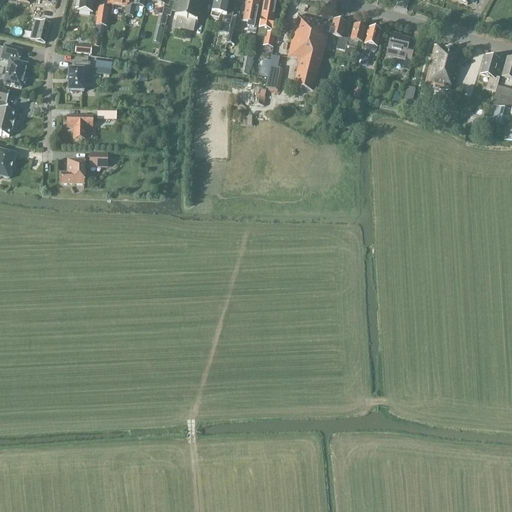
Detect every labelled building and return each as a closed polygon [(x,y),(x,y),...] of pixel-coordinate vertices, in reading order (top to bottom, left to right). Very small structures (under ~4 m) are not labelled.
[(92,14),(93,0),(76,0),(75,9),(78,9),(77,11),(92,14)] [(128,0),(106,0),(106,6),(126,8),(127,5),(128,5),(128,0)] [(145,0),(128,0),(128,5),(127,5),(126,8),(124,18),(133,19),(134,9),(134,8),(144,9),(145,0)] [(168,1),(168,0),(152,0),(152,3),(163,6),(162,15),(170,17),(173,3),(168,1)] [(173,3),(171,12),(175,13),(174,20),(174,29),(192,33),(195,24),(196,24),(201,0),(178,0),(177,3),(173,3)] [(227,12),(229,0),(213,0),(211,13),(210,19),(218,21),(220,15),(223,16),(221,26),(220,33),(228,35),(232,19),(233,14),(227,12)] [(255,24),(259,0),(246,0),(242,22),(249,23),(247,33),(255,35),(257,25),(255,24)] [(274,0),(263,0),(259,28),(275,31),(277,20),(273,20),(277,1),(274,0)] [(108,9),(105,9),(98,8),(96,26),(105,27),(108,9)] [(297,17),(287,58),(289,59),(298,62),(292,87),(314,93),(326,44),(328,45),(330,37),(328,36),(331,25),(297,17)] [(234,46),(239,21),(232,19),(228,35),(227,44),(234,46)] [(35,21),(32,33),(37,34),(35,42),(44,44),(49,25),(35,21)] [(328,36),(330,37),(338,39),(336,50),(343,52),(346,40),(343,39),(346,24),(345,24),(344,22),(340,21),(338,22),(332,21),(331,25),(328,36)] [(366,29),(360,28),(359,26),(356,25),(355,26),(353,26),(349,41),(347,40),(345,46),(342,57),(352,59),(354,49),(356,49),(357,43),(361,45),(366,29)] [(157,27),(153,43),(159,45),(163,29),(157,27)] [(364,45),(360,62),(367,64),(369,56),(370,53),(373,53),(375,52),(376,48),(377,48),(381,32),(379,32),(379,30),(373,29),(372,30),(368,29),(364,45)] [(273,49),(276,35),(265,33),(262,47),(273,49)] [(410,61),(413,48),(407,47),(408,41),(399,39),(399,37),(392,35),(388,51),(386,57),(405,62),(403,70),(409,71),(411,61),(410,61)] [(92,47),(99,48),(100,39),(93,38),(92,47)] [(452,93),(462,53),(455,51),(436,46),(434,46),(424,84),(426,85),(433,86),(433,89),(444,91),(452,93)] [(3,85),(21,90),(27,65),(17,63),(18,59),(19,59),(21,51),(4,47),(2,55),(11,57),(10,62),(9,61),(3,85)] [(90,57),(91,48),(76,47),(75,56),(90,57)] [(278,92),(283,70),(277,69),(279,58),(271,57),(271,61),(267,78),(265,89),(278,92)] [(494,78),(499,61),(485,57),(480,76),(489,78),(486,91),(495,93),(499,79),(494,78)] [(501,77),(511,81),(511,59),(507,58),(501,77)] [(96,59),(95,66),(111,68),(112,61),(96,59)] [(262,60),(259,77),(267,78),(271,61),(262,60)] [(71,94),(76,94),(77,93),(83,93),(83,85),(89,85),(89,64),(74,64),(74,70),(68,70),(67,92),(70,92),(71,94)] [(511,90),(497,86),(487,123),(505,128),(509,111),(510,111),(511,105),(511,90)] [(404,99),(402,105),(413,108),(415,102),(412,101),(415,90),(407,88),(404,99)] [(0,135),(8,138),(10,130),(12,131),(14,121),(13,121),(15,113),(3,110),(5,104),(6,104),(9,93),(0,90),(0,135)] [(264,107),(266,91),(251,90),(249,105),(254,106),(264,107)] [(487,112),(490,102),(478,99),(476,108),(487,112)] [(115,120),(115,110),(97,110),(97,120),(115,120)] [(91,129),(91,118),(67,117),(67,128),(73,128),(73,139),(84,140),(85,129),(91,129)] [(0,178),(8,180),(15,154),(0,150),(0,178)] [(106,165),(106,155),(90,155),(90,165),(106,165)] [(84,186),(84,161),(67,161),(67,174),(61,174),(61,185),(84,186)]
